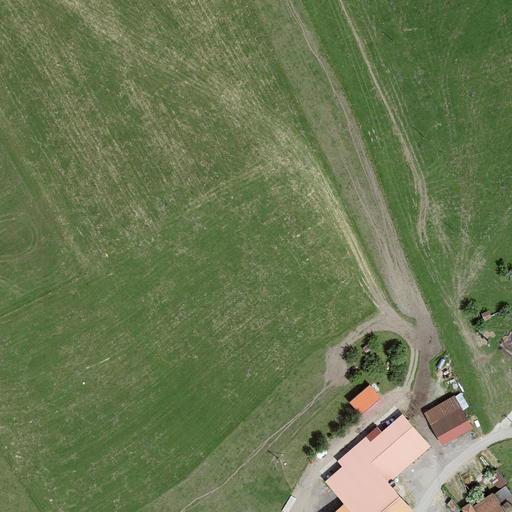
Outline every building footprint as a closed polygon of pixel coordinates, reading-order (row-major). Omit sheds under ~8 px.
[(488,311),(481,314),(484,322),(491,319),(488,311)] [(349,403),(364,419),(384,402),(369,385),(349,403)] [(424,413),(442,446),(473,428),(463,411),(470,407),(462,393),(455,396),(424,413)] [(342,467),(325,482),(344,503),(334,511),(413,511),(414,511),(389,483),(431,447),(402,414),(382,432),(377,427),(337,462),(342,467)] [(496,468),(488,474),(497,485),(505,479),(496,468)] [(504,511),(492,493),(472,507),(470,503),(461,509),(463,511),(504,511)] [(281,511),(288,511),(297,499),(291,495),(281,511)]
